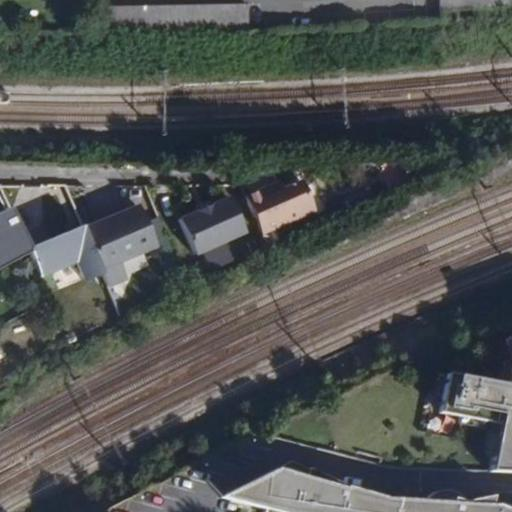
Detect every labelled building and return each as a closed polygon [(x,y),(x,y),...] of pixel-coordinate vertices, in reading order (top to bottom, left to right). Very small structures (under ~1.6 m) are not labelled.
[(511,5),(511,0),(437,0),(439,10),(511,5)] [(102,35),(246,31),(244,5),(101,8),(102,35)] [(228,199),(245,237),(297,214),(284,184),(267,192),(264,183),(228,199)] [(212,198),(163,220),(178,255),(228,234),(212,198)] [(79,229),(96,271),(113,264),(148,249),(131,208),(79,229)] [(0,210),(0,266),(23,254),(29,252),(28,250),(26,252),(3,209),(0,210)] [(23,254),(34,281),(72,265),(80,284),(98,276),(96,271),(79,229),(77,226),(27,247),(28,250),(29,252),(23,254)] [(98,276),(103,288),(120,281),(113,264),(96,271),(98,276)] [(490,472),(511,473),(511,338),(505,341),(510,356),(504,387),(445,377),(439,415),(498,425),(490,472)] [(511,511),(511,506),(462,505),(458,499),(450,494),(438,494),(430,497),(422,504),(419,511),(417,511),(375,504),(287,460),(221,493),(224,502),(240,505),(259,510),(258,511),(511,511)]
